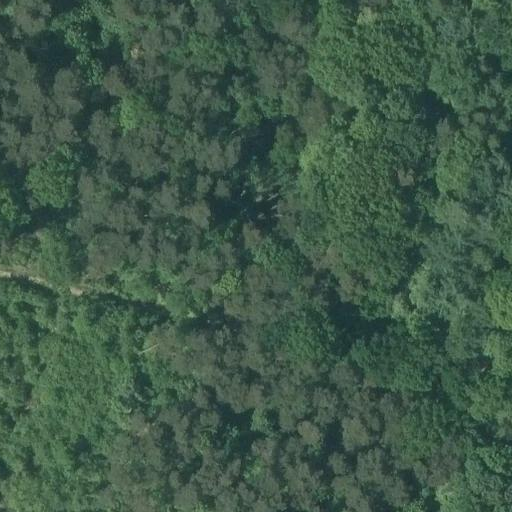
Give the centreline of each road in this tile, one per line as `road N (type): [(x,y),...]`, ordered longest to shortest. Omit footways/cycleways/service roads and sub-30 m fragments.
road 1 (track): [(511,392),(0,279)]
road 2 (track): [(144,0),(511,75)]
road 3 (unknown): [(283,511),(298,455),(387,367),(505,301),(511,262)]
